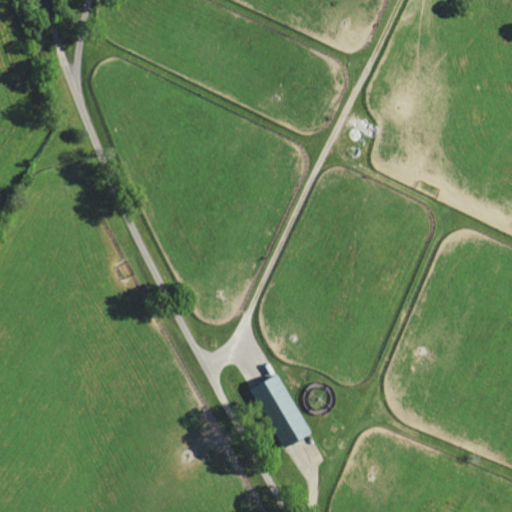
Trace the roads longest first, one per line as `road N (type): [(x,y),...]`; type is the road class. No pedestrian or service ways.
road 1 (residential): [(208,369),(113,185),(47,0)]
road 2 (residential): [(286,511),(208,369)]
